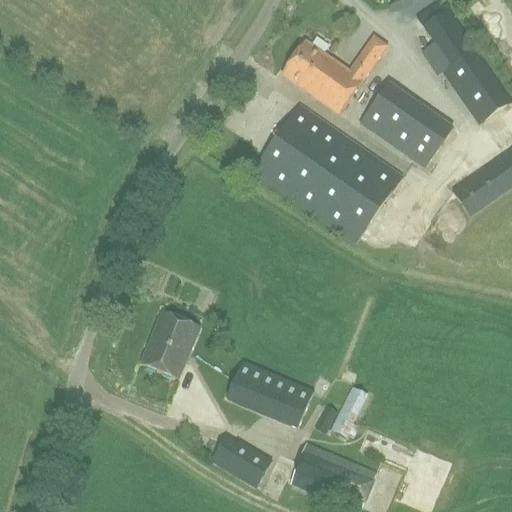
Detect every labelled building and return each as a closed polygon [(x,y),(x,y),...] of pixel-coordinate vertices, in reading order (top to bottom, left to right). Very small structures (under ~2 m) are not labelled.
[(449,12),(423,29),(435,46),(422,55),(439,78),(444,75),(480,127),(511,104),(511,102),(476,52),(476,51),(449,12)] [(340,117),(388,48),(375,39),(349,74),(305,44),(282,76),(340,117)] [(426,172),(455,131),(390,85),(360,127),(426,172)] [(356,246),(403,180),(300,108),(253,175),(356,246)] [(178,381),(199,331),(164,316),(143,366),(178,381)] [(298,433),(315,393),(244,364),(227,403),(298,433)] [(347,441),(368,398),(353,390),(331,433),(347,441)] [(256,491),(272,465),(239,445),(236,449),(226,442),(214,462),(224,468),(223,470),(256,491)] [(349,511),(363,511),(378,477),(307,448),(291,488),(349,511)]
